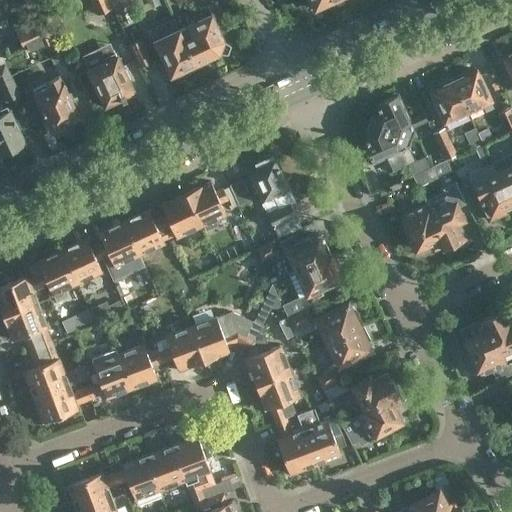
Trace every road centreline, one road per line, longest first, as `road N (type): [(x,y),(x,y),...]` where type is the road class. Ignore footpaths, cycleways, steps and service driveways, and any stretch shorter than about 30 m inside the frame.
road 1 (residential): [(273,511),(221,385),(7,465)]
road 2 (secondary): [(0,234),(302,96)]
road 3 (secondary): [(292,77),(0,208)]
road 4 (residential): [(400,311),(302,96)]
road 5 (secondary): [(302,96),(510,0)]
road 6 (residential): [(273,511),(469,436)]
road 7 (secondary): [(456,0),(292,77)]
road 8 (residential): [(469,436),(400,311)]
road 9 (residential): [(511,261),(400,311)]
